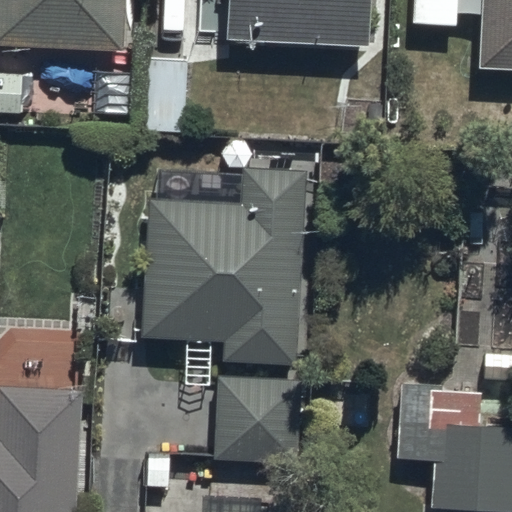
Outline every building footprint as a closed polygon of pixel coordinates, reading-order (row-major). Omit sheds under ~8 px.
[(0,0),(0,39),(122,44),(124,0),(0,0)] [(198,0),(197,31),(370,39),(371,0),(198,0)] [(511,0),(408,0),(408,17),(451,19),(452,5),(473,5),(471,59),(511,61),(511,0)] [(182,125),(187,54),(145,52),(140,122),(182,125)] [(295,356),(301,160),(239,159),(239,174),(210,173),(209,194),(148,193),(144,330),(223,332),(222,354),(295,356)] [(299,371),(214,371),(215,457),(300,457),(299,371)] [(397,451),(428,452),(428,502),(511,502),(511,419),(473,420),(473,383),(425,383),(425,375),(397,375),(397,451)] [(0,511),(73,511),(79,384),(0,383),(0,511)] [(259,511),(260,493),(203,491),(201,511),(259,511)]
